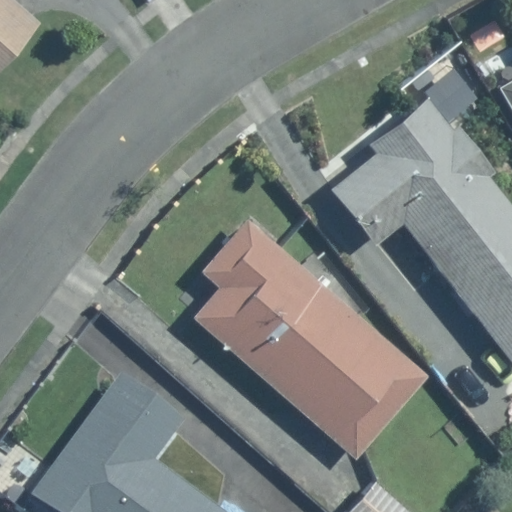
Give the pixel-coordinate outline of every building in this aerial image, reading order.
[(0,0),(0,65),(38,23),(12,0),(0,0)] [(511,86),(503,92),(511,106),(511,86)] [(511,354),(511,208),(487,177),(494,171),(461,130),(454,135),(428,101),(373,145),(380,154),(334,189),(377,243),(405,220),(511,354)] [(424,372),(245,213),(194,269),(210,283),(183,314),(346,460),(424,372)] [(184,423),(123,376),(35,491),(62,511),(226,511),(156,458),(184,423)] [(407,511),(374,484),(350,511),(407,511)]
